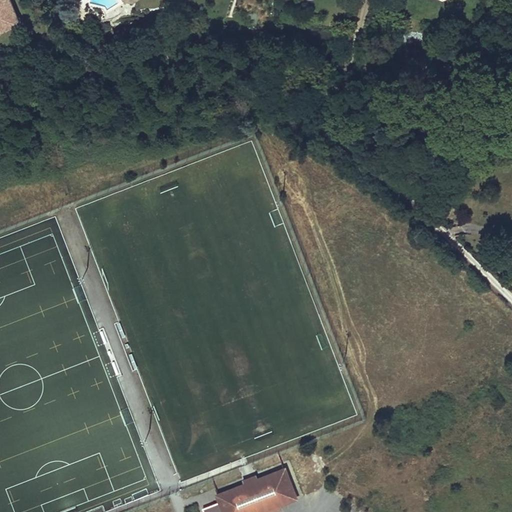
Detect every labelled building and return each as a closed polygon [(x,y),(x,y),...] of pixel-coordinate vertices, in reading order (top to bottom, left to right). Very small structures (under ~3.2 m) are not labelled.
[(0,0),(0,30),(4,29),(3,27),(11,25),(10,21),(16,18),(8,0),(0,0)] [(11,26),(19,23),(16,18),(10,21),(11,25),(3,27),(4,29),(11,26)] [(249,484),(222,494),(224,500),(216,503),(219,511),(264,511),(281,506),(280,503),(299,496),(288,469),(262,479),(249,484)] [(249,484),(262,479),(259,473),(246,478),(249,484)] [(208,511),(219,511),(216,503),(206,506),(208,511)]
